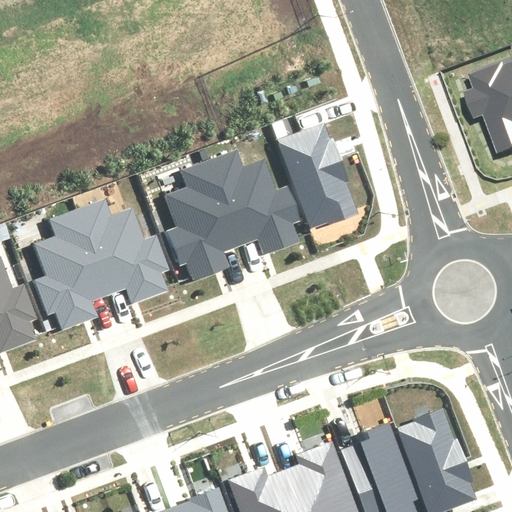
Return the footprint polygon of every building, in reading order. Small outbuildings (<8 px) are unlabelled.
[(468,88),(477,115),(487,112),(500,149),(511,145),(511,61),(509,63),(507,59),(476,71),(480,84),(468,88)] [(319,120),(274,136),(305,224),(350,208),(319,120)] [(287,217),(294,215),(282,181),(270,185),(258,154),(238,161),(232,145),(203,155),(236,240),(253,234),(258,248),(293,234),(287,217)] [(161,226),(174,260),(181,257),(187,274),(223,261),(217,247),(236,240),(203,155),(174,166),(181,183),(161,190),(173,222),(161,226)] [(157,266),(164,264),(151,230),(139,234),(128,203),(107,210),(101,194),(73,205),(105,289),(122,283),(128,297),(163,283),(157,266)] [(30,275),(43,309),(51,306),(57,323),(92,310),(87,296),(105,289),(73,205),(44,215),(50,232),(30,240),(42,271),(30,275)] [(27,313),(35,310),(22,276),(10,281),(0,253),(0,342),(34,330),(27,313)] [(410,415),(393,421),(426,511),(477,493),(442,395),(407,408),(410,415)] [(353,433),(336,439),(362,511),(418,511),(421,511),(386,413),(350,426),(353,433)] [(295,457),(279,463),(296,511),(355,511),(328,437),(293,449),(295,457)] [(222,475),(235,511),(296,511),(279,463),(262,468),(259,461),(222,475)] [(228,511),(216,479),(187,490),(189,494),(170,501),(174,511),(228,511)] [(126,511),(174,511),(170,501),(152,508),(150,503),(126,511)]
